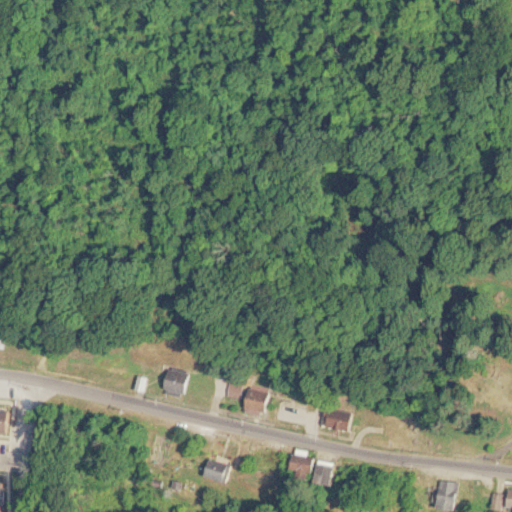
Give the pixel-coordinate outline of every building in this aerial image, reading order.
[(198,372),(173,367),(168,389),(193,394),(198,372)] [(234,396),(246,396),(247,385),(235,384),(234,396)] [(248,405),(274,413),(280,394),(255,385),(248,405)] [(360,412),(331,406),(327,424),(356,430),(360,412)] [(0,431),(16,433),(18,413),(0,410),(0,431)] [(423,429),(410,429),(411,417),(391,417),(390,428),(400,428),(400,440),(423,441),(423,429)] [(239,466),(216,455),(208,473),(231,483),(239,466)] [(339,486),(341,463),(324,461),(322,485),(339,486)] [(465,481),(446,479),(442,508),(462,510),(465,481)] [(0,511),(8,511),(9,482),(0,481),(0,511)] [(511,491),(499,491),(498,507),(511,507),(511,491)]
